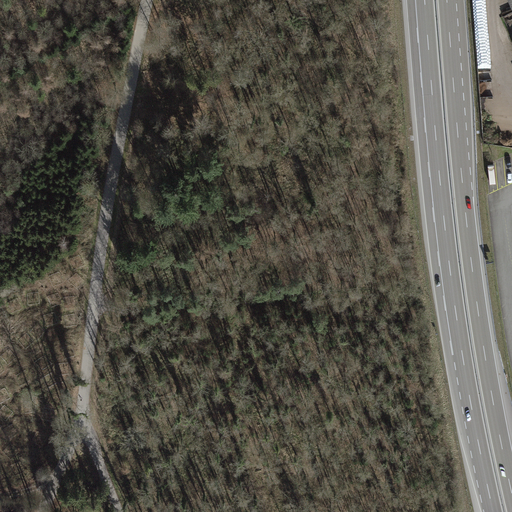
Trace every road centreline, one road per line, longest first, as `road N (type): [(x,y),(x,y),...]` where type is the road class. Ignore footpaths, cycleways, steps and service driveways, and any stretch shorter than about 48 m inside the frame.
road 1 (motorway): [(424,0),(455,310),(493,511)]
road 2 (motorway): [(511,489),(477,304),(448,0)]
road 3 (unclassified): [(84,421),(97,280),(148,0)]
